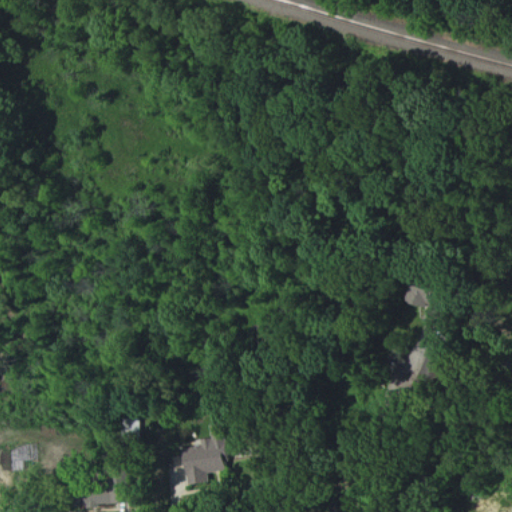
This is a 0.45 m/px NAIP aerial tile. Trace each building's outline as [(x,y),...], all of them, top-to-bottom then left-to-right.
[(450,328),(461,291),(432,282),(426,302),(437,305),(432,323),(450,328)] [(422,385),(440,390),(449,363),(431,358),(422,385)] [(123,416),(140,416),(140,439),(122,438),(123,416)] [(235,471),(228,425),(216,427),(218,444),(189,448),(194,487),(214,484),(213,474),(235,471)] [(130,468),(112,469),(112,478),(75,481),(76,503),(88,503),(89,506),(99,505),(99,502),(132,500),(130,468)]
